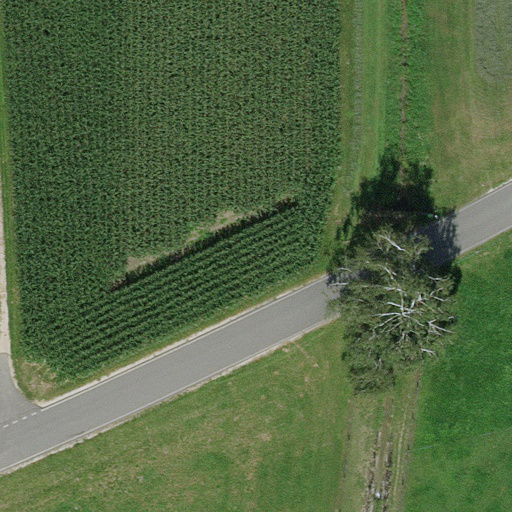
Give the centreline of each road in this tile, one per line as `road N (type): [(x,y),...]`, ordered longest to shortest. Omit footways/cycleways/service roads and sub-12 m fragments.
road 1 (unclassified): [(511,205),(344,294),(0,453)]
road 2 (track): [(8,449),(0,308)]
